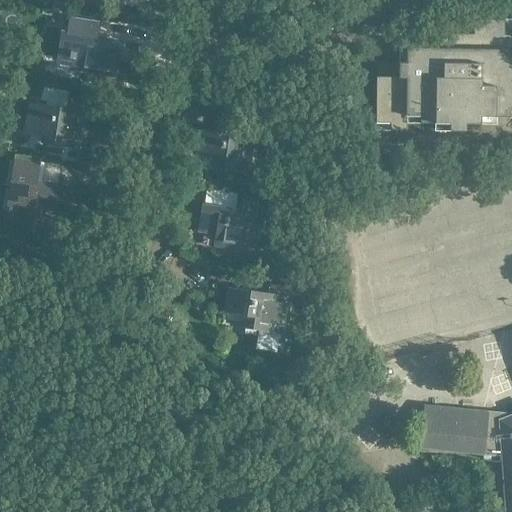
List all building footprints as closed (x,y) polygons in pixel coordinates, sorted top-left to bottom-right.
[(96,39),(99,18),(69,13),(66,34),(61,33),(57,60),(72,62),(71,70),(96,74),(97,69),(115,72),(120,42),(96,39)] [(473,20),(473,35),(444,34),(443,50),(407,49),(406,63),(377,63),(376,123),(391,123),(391,130),(406,130),(406,124),(450,124),(450,132),(466,132),(466,125),(495,125),(495,117),(511,117),(511,110),(511,109),(511,64),(511,65),(511,35),(504,35),(504,21),(473,20)] [(29,105),(25,129),(43,132),(41,143),(83,149),(88,114),(29,105)] [(211,168),(252,174),(257,140),(199,131),(195,155),(212,157),(211,168)] [(25,220),(25,224),(42,227),(45,210),(53,211),(57,186),(36,183),(38,163),(6,159),(2,188),(4,188),(1,211),(8,212),(7,217),(25,220)] [(214,246),(256,252),(264,197),(239,194),(236,212),(201,207),(198,231),(216,234),(214,246)] [(268,291),(298,296),(298,299),(312,301),(307,281),(270,275),(268,291)] [(241,326),(282,333),(288,298),(228,288),(224,312),(243,315),(241,326)] [(511,511),(511,418),(508,420),(505,413),(425,405),(421,447),(504,455),(507,511),(511,511)] [(429,505),(434,511),(436,511),(446,505),(440,497),(429,505)]
